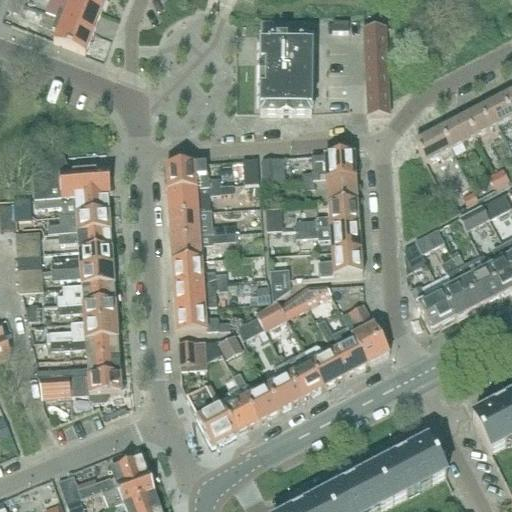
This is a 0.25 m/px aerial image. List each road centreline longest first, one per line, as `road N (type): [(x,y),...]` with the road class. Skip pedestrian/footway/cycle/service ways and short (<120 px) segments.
road 1 (residential): [(161,423),(140,157)]
road 2 (residential): [(140,157),(381,144)]
road 3 (residential): [(417,378),(393,329),(381,144)]
road 4 (residential): [(48,466),(1,268),(6,244)]
road 5 (tertiary): [(234,475),(417,378)]
road 6 (residential): [(266,511),(438,423)]
road 7 (residential): [(381,144),(418,100),(511,52)]
road 8 (residential): [(123,100),(0,50)]
road 9 (residential): [(48,466),(161,423)]
